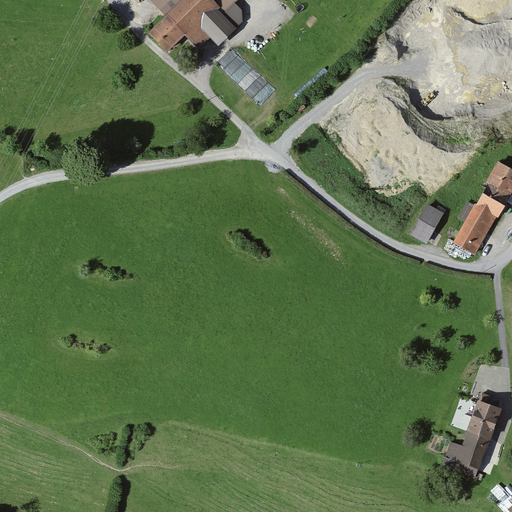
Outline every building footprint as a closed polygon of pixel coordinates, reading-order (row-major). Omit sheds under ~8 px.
[(234,0),(151,0),(165,14),(148,31),(167,51),(185,34),(192,42),(204,30),(219,46),(236,29),(221,13),(234,0)] [(511,187),(511,170),(497,162),(474,204),(470,202),(461,217),(466,220),(453,243),(474,255),(511,187)] [(443,214),(425,205),(409,235),(427,245),(443,214)] [(460,447),(450,443),(445,456),(458,461),(454,471),(473,478),(500,411),(475,401),(463,431),(466,432),(460,447)] [(511,499),(500,485),(489,495),(501,509),(511,499)]
